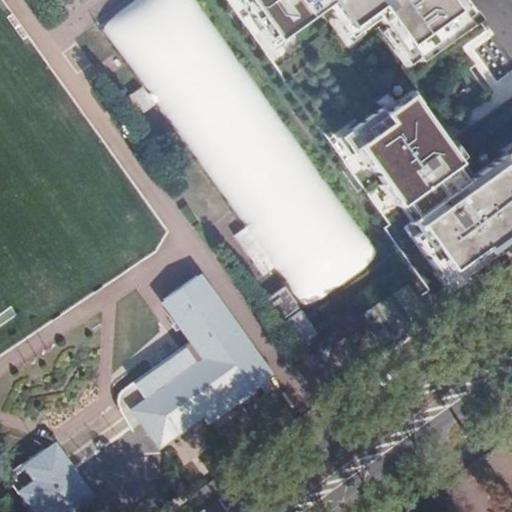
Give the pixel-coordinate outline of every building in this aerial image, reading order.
[(242,0),(269,38),(273,35),(278,42),(327,8),(345,34),(352,29),(355,33),(379,17),(407,56),(415,50),(421,59),(468,26),(462,17),(468,13),(459,0),(242,0)] [(407,89),(339,138),(361,169),(368,165),(398,208),(405,202),(418,221),(406,229),(447,287),(511,241),(511,148),(470,178),(407,89)] [(279,123),(211,172),(231,199),(322,322),(390,273),(279,123)] [(130,403),(160,445),(207,411),(209,413),(238,404),(270,381),(197,279),(165,302),(186,332),(125,375),(140,395),(130,403)] [(13,488),(27,479),(18,466),(5,476),(13,488)] [(26,494),(38,511),(66,511),(78,503),(56,472),(26,494)]
